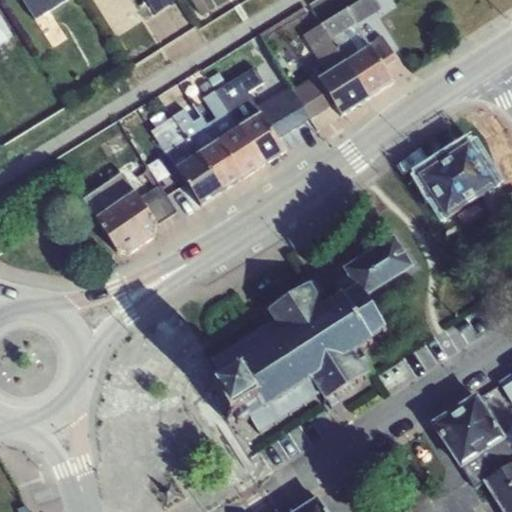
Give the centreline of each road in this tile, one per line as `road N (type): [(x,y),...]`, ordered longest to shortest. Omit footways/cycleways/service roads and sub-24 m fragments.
road 1 (secondary): [(188,261),(496,55)]
road 2 (residential): [(250,511),(511,346)]
road 3 (secondary): [(78,373),(119,319),(188,261)]
road 4 (secondary): [(188,261),(38,310)]
